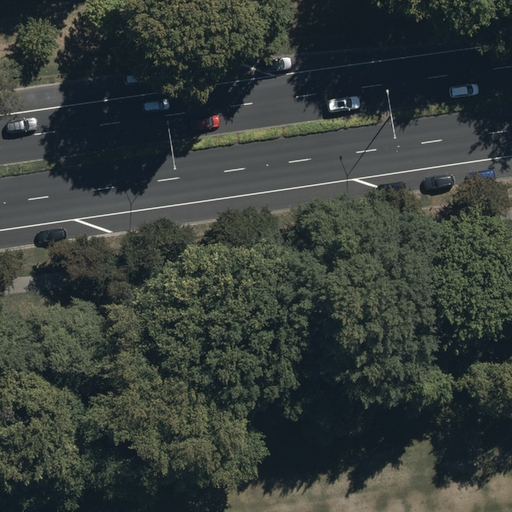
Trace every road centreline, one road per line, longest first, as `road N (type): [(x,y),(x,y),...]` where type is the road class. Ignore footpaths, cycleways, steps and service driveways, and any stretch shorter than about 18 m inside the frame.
road 1 (primary): [(511,128),(0,203)]
road 2 (primary): [(0,139),(511,70)]
